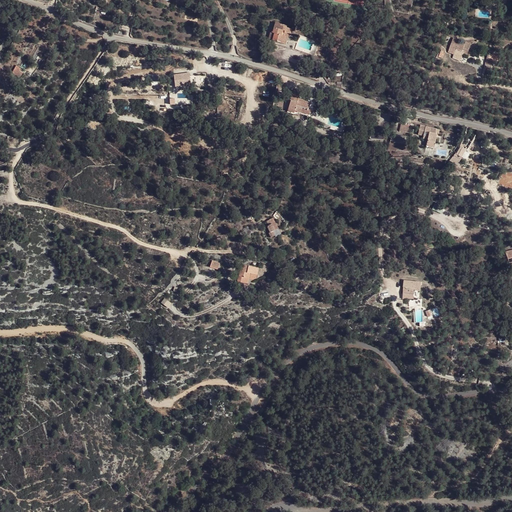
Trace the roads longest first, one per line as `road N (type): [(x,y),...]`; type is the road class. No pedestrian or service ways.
road 1 (track): [(110,36),(44,134),(21,148),(12,196),(189,257),(197,277),(174,301),(178,313),(206,311),(240,290)]
road 2 (residential): [(511,132),(232,56),(110,36)]
road 3 (track): [(257,395),(218,382),(157,404),(128,343),(70,329),(0,332)]
road 4 (unclassified): [(511,494),(323,511)]
